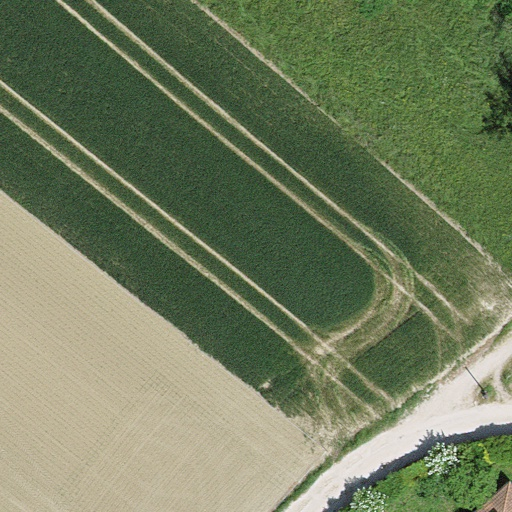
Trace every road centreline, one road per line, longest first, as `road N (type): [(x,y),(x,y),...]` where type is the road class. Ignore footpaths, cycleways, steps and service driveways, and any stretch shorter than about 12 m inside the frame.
road 1 (track): [(311,511),(326,494),(423,433)]
road 2 (track): [(423,433),(511,347)]
